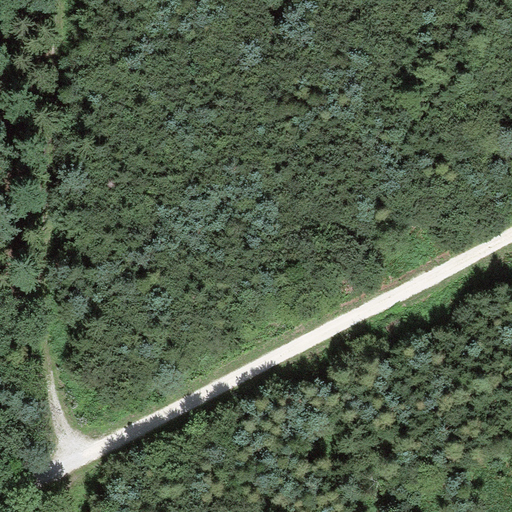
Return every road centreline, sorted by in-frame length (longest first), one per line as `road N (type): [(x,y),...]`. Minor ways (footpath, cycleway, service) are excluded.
road 1 (track): [(0,494),(51,464),(272,372),(511,249)]
road 2 (track): [(60,0),(50,210),(56,511)]
